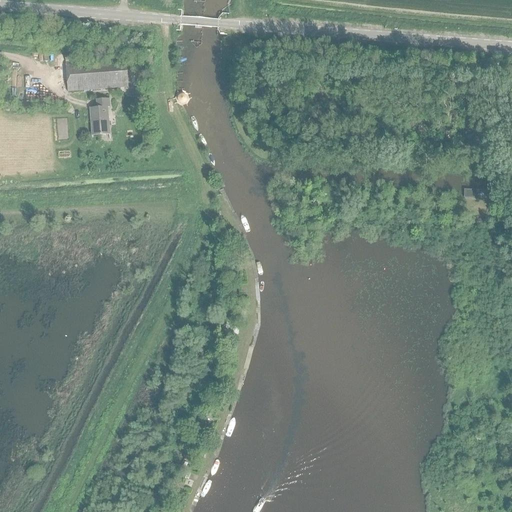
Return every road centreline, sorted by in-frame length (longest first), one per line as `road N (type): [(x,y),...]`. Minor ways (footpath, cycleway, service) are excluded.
road 1 (track): [(62,511),(206,232),(207,181),(171,104),(164,19)]
road 2 (tertiary): [(511,45),(217,23)]
road 3 (tertiary): [(180,20),(0,6)]
